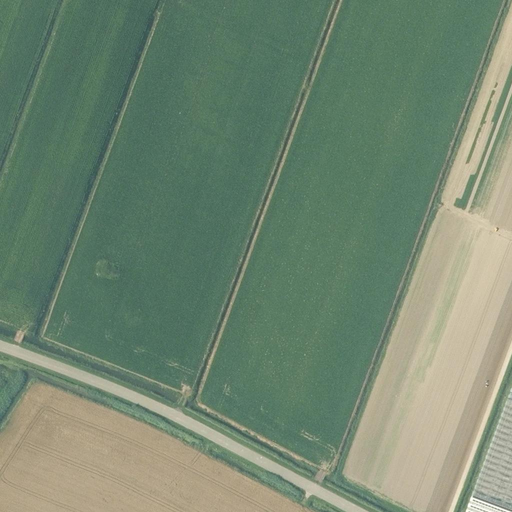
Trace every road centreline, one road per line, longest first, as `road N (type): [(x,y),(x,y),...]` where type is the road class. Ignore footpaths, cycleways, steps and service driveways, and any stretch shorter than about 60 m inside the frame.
road 1 (unclassified): [(361,511),(212,431),(0,345)]
road 2 (unknown): [(446,511),(511,340)]
